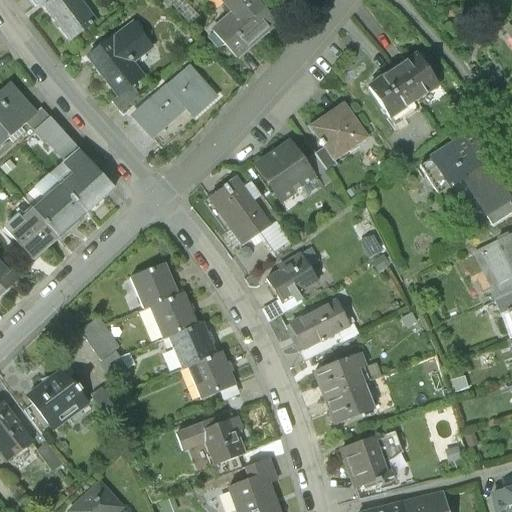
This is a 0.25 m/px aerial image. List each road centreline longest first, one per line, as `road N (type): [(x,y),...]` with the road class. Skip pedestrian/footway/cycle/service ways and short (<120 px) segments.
road 1 (residential): [(156,200),(230,292),(255,338),(299,442),(317,511)]
road 2 (residential): [(156,200),(341,0)]
road 3 (residential): [(0,13),(156,200)]
road 4 (residential): [(0,357),(156,200)]
road 5 (residential): [(511,156),(450,59),(396,0)]
road 6 (residential): [(339,511),(511,467)]
